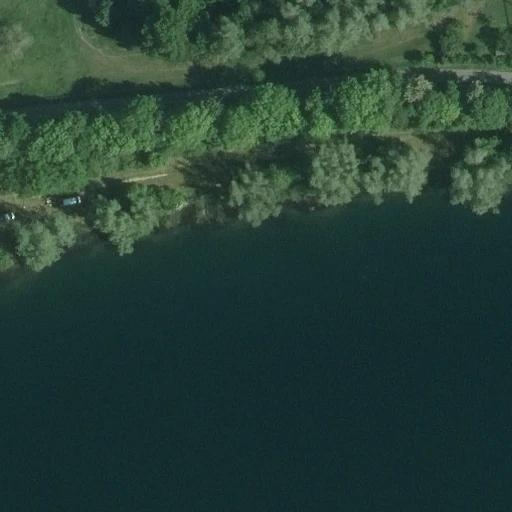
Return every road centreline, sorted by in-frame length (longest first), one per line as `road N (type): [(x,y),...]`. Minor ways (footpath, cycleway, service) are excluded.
road 1 (track): [(511,135),(489,130),(331,144),(0,198)]
road 2 (unclassified): [(511,79),(436,75),(0,116)]
